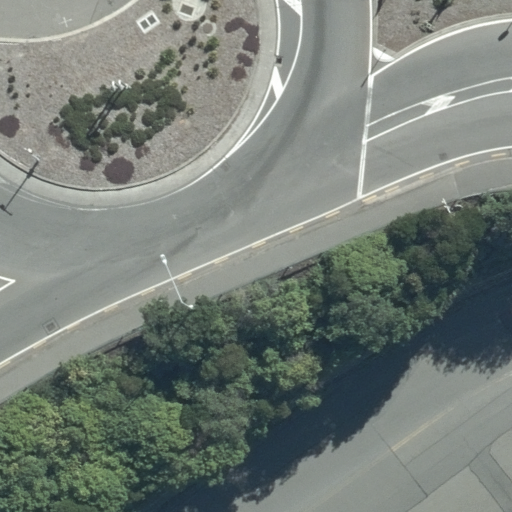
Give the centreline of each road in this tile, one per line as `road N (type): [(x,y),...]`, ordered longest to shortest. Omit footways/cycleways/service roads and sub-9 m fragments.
road 1 (secondary): [(511,86),(467,93),(274,175)]
road 2 (unclassified): [(511,376),(433,416),(312,511)]
road 3 (secondary): [(324,0),(323,76),(305,129),(274,175)]
road 4 (secondary): [(146,251),(0,339)]
road 5 (secondary): [(274,175),(238,210),(146,251)]
road 6 (secondary): [(146,251),(76,254),(0,229)]
